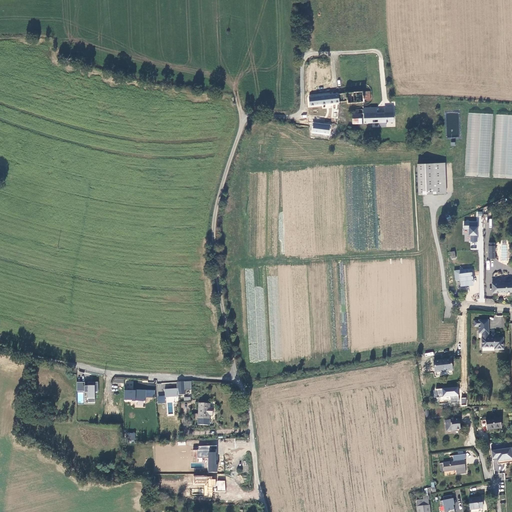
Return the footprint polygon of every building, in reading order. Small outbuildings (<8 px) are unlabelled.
[(347,103),(364,102),(362,90),(308,96),(309,105),(335,102),(347,101),(347,103)] [(353,123),(395,122),(395,111),(364,112),(364,109),(355,109),(355,113),(353,113),(353,123)] [(481,114),(469,113),(465,176),(477,176),(481,114)] [(493,114),(481,114),(477,176),(489,177),(493,114)] [(509,115),(496,114),(493,177),(505,178),(509,115)] [(313,122),(312,132),(334,134),(335,127),(330,126),(330,124),(313,122)] [(447,193),(446,162),(441,162),(440,163),(419,164),(419,194),(447,193)] [(471,235),(471,242),(477,242),(478,222),(469,222),(469,235),(471,235)] [(455,280),(460,279),(460,286),(473,284),(471,272),(462,273),(462,269),(454,270),(455,280)] [(492,291),(511,290),(511,281),(511,282),(492,283),(492,291)] [(495,335),(494,335),(494,336),(491,336),(491,335),(488,335),(488,320),(478,321),(478,322),(479,326),(479,330),(482,330),(482,333),(482,347),(495,347),(495,349),(503,349),(503,337),(498,337),(498,335),(495,335)] [(451,360),(434,362),(436,374),(453,372),(451,360)] [(124,379),(115,378),(113,382),(120,383),(120,387),(116,386),(116,391),(124,391),(124,379)] [(77,403),(94,403),(95,392),(97,392),(98,383),(85,383),(85,382),(77,382),(77,403)] [(178,395),(186,394),(185,382),(177,383),(178,395)] [(438,403),(459,402),(458,387),(434,389),(434,398),(438,398),(438,403)] [(124,389),(124,401),(131,401),(131,407),(145,407),(145,397),(154,398),(155,390),(124,389)] [(198,418),(209,419),(210,415),(211,415),(211,408),(210,408),(210,404),(199,403),(198,418)] [(460,429),(458,418),(445,421),(447,431),(460,429)] [(487,430),(502,428),(500,418),(486,420),(487,426),(487,430)] [(208,472),(217,472),(217,464),(216,464),(216,452),(209,452),(209,446),(198,446),(198,451),(197,451),(197,458),(208,458),(208,472)] [(511,458),(511,448),(510,446),(505,447),(496,448),(491,449),(493,460),(498,459),(498,464),(511,462),(511,458)] [(465,453),(452,455),(453,461),(450,461),(443,463),(444,471),(456,469),(456,473),(466,472),(464,458),(466,458),(465,453)] [(251,486),(249,464),(244,464),(245,468),(243,468),(244,472),(245,472),(246,486),(251,486)] [(212,491),(225,492),(225,480),(212,480),(212,476),(193,475),(193,484),(204,484),(204,496),(212,496),(212,491)] [(484,507),(483,496),(469,498),(471,509),(484,507)] [(430,511),(429,498),(417,499),(418,511),(430,511)] [(442,501),(444,511),(445,511),(449,511),(454,511),(453,505),(454,505),(453,499),(444,500),(442,501)]
